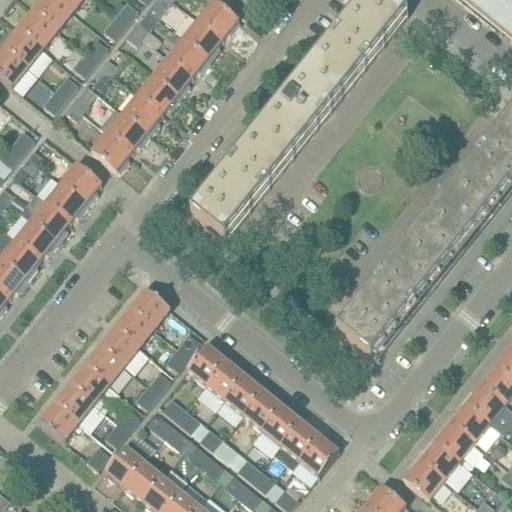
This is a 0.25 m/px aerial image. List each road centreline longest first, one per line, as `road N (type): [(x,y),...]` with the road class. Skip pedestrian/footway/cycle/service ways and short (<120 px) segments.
road 1 (residential): [(370,437),(120,242)]
road 2 (residential): [(120,242),(315,0)]
road 3 (residential): [(370,437),(511,262)]
road 4 (residential): [(0,393),(120,242)]
road 5 (residential): [(103,511),(0,428)]
